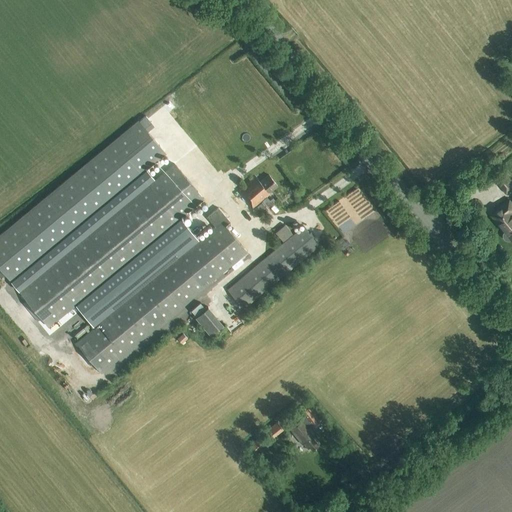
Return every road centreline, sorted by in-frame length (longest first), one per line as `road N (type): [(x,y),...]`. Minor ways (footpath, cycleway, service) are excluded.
road 1 (tertiary): [(511,323),(244,0)]
road 2 (unknown): [(333,106),(229,182)]
